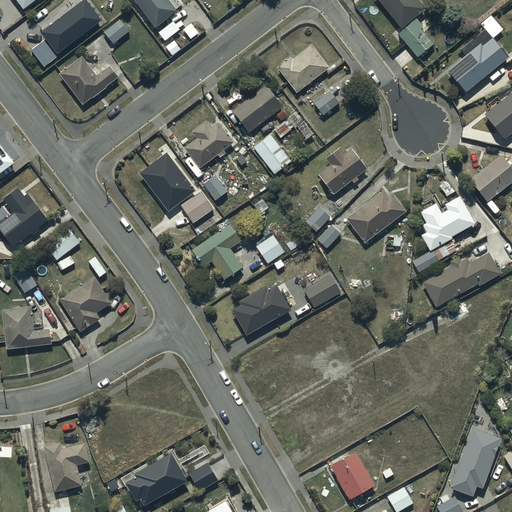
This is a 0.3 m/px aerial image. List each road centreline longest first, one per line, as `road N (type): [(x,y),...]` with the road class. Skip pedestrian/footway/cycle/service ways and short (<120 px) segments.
road 1 (residential): [(67,167),(289,0)]
road 2 (residential): [(287,511),(177,322)]
road 3 (residential): [(0,402),(77,383),(177,322)]
road 4 (residential): [(177,322),(67,167)]
road 5 (residential): [(322,0),(418,126)]
